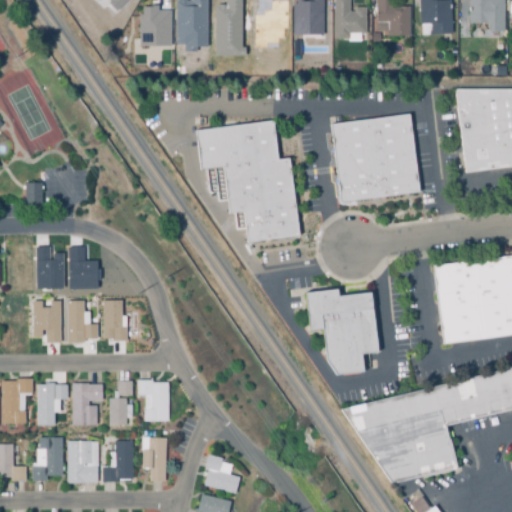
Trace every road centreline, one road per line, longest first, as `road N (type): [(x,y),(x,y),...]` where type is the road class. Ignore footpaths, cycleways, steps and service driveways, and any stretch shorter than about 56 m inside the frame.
road 1 (residential): [(307,511),(211,416),(179,358),(158,286),(83,228),(0,228)]
road 2 (residential): [(0,504),(182,504)]
road 3 (residential): [(0,362),(179,358)]
road 4 (residential): [(511,223),(349,250)]
